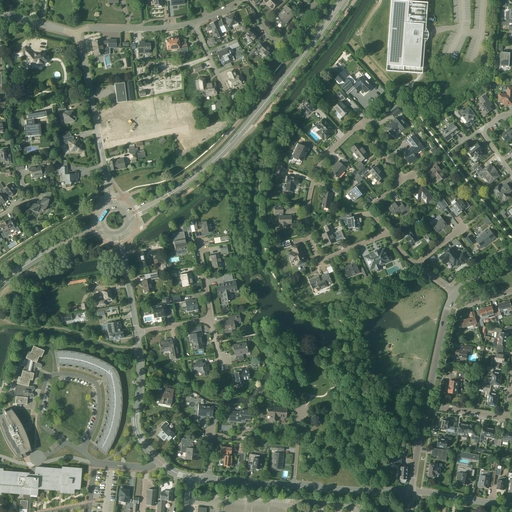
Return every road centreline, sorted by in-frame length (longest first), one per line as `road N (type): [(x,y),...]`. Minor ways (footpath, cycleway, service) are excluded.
road 1 (secondary): [(125,216),(195,180),(307,53),(342,0)]
road 2 (residential): [(385,233),(323,260),(307,233),(318,165),(359,125)]
road 3 (tertiary): [(208,479),(175,473),(142,443),(136,333)]
road 4 (residential): [(385,233),(370,209),(400,174),(359,125)]
